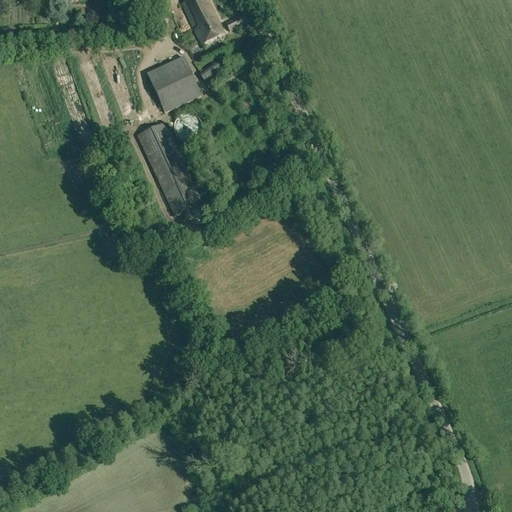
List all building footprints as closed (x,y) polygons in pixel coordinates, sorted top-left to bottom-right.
[(207,0),(192,0),(182,5),(202,46),(225,35),(207,0)] [(117,3),(96,3),(96,20),(117,20),(117,3)] [(245,16),(226,25),(229,33),(248,24),(245,16)] [(184,59),(147,76),(165,115),(202,98),(184,59)] [(165,124),(137,137),(174,217),(202,204),(165,124)] [(208,134),(202,137),(205,145),(211,142),(212,143),(223,138),(218,124),(206,129),(208,134)]
